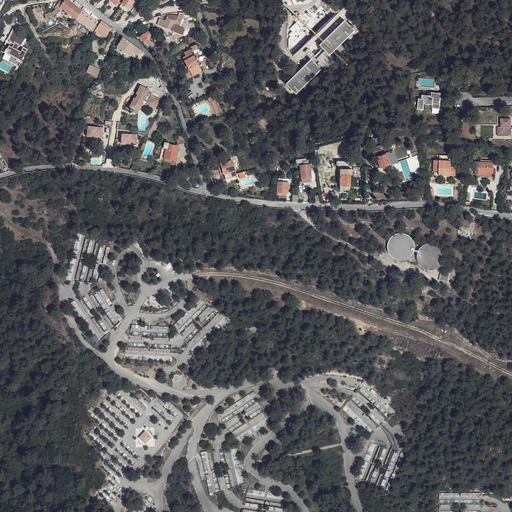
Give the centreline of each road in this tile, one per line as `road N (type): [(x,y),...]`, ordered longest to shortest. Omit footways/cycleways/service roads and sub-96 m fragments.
road 1 (unclassified): [(204,192),(293,206),(433,205),(511,216)]
road 2 (unclassified): [(204,192),(176,101),(152,61),(79,0)]
road 3 (unclassified): [(0,176),(108,168),(204,192)]
